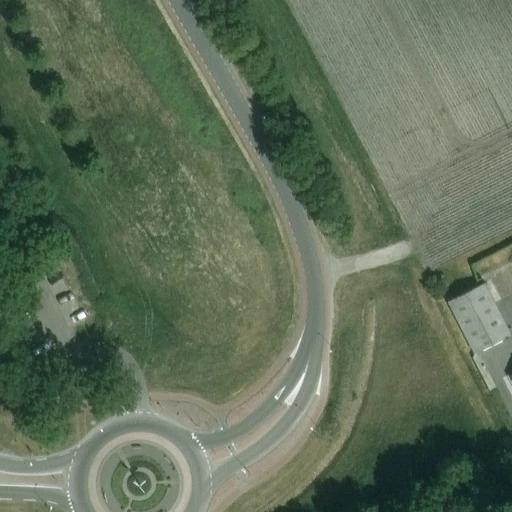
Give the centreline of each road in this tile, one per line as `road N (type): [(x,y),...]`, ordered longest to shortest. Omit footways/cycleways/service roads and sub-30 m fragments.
road 1 (primary): [(197,464),(265,428),(292,398),(308,363),(316,301),(295,217),(175,0)]
road 2 (primary): [(197,464),(175,435),(140,423),(99,437),(81,460)]
